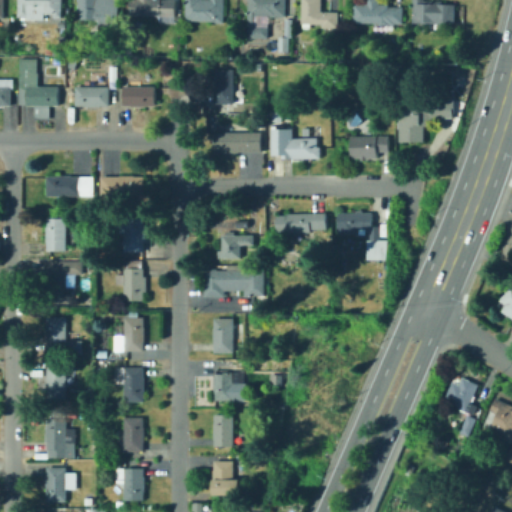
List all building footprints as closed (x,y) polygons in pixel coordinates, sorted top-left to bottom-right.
[(45,20),(27,19),(27,17),(18,17),(18,0),(62,0),(62,17),(53,17),(53,13),(45,13),(45,20)] [(119,0),(119,14),(115,14),(115,24),(108,24),(108,35),(99,35),(99,19),(79,18),(79,0),(119,0)] [(173,23),(161,22),(161,16),(130,15),(130,0),(176,0),(176,16),(173,16),(173,23)] [(224,0),(224,22),(216,22),(216,21),(186,20),(186,0),(224,0)] [(269,37),(248,37),(248,0),(286,0),(286,16),(268,16),(268,25),(269,25),(269,37)] [(324,27),(322,27),(322,24),(302,24),(302,0),(321,0),(321,11),(339,11),(338,28),(324,27)] [(396,25),(380,24),(380,23),(353,22),(354,3),(367,3),(367,0),(380,0),(380,4),(390,4),(389,6),(404,7),(403,24),(396,23),(396,25)] [(451,24),(413,23),(413,0),(424,0),(424,1),(433,2),(433,0),(442,1),(442,3),(456,4),(455,22),(451,21),(451,24)] [(289,52),(278,52),(279,38),(279,36),(290,37),(289,52)] [(76,67),(69,67),(69,58),(78,58),(78,64),(76,64),(76,67)] [(52,120),(36,120),(37,106),(27,106),(27,104),(20,104),(21,59),(38,59),(38,72),(39,72),(39,87),(59,87),(59,108),(52,108),(52,120)] [(234,104),(215,103),(214,94),(215,79),(215,68),(235,69),(234,104)] [(12,107),(0,107),(0,79),(15,79),(14,90),(12,90),(12,107)] [(118,106),(76,107),(76,87),(110,87),(118,87),(118,106)] [(155,107),(124,106),(124,87),(156,87),(155,107)] [(427,142),(401,142),(401,129),(399,129),(400,123),(401,123),(401,112),(409,112),(409,105),(429,105),(429,101),(456,101),(455,118),(435,118),(436,120),(432,120),(432,127),(427,127),(427,142)] [(273,121),(273,111),(282,112),(282,121),(273,121)] [(275,135),(287,134),(286,128),(293,128),(294,134),(296,134),(296,139),(318,138),(319,148),(321,147),(321,159),(292,160),(292,163),(276,163),(275,135)] [(262,153),(217,153),(217,133),(262,133),(262,153)] [(369,161),(362,161),(362,159),(353,159),(352,137),(391,136),(391,153),(379,153),(379,158),(369,158),(369,161)] [(95,196),(48,196),(48,176),(58,175),(72,175),(95,176),(95,196)] [(145,196),(102,195),(102,176),(120,177),(120,175),(136,175),(136,176),(145,176),(145,196)] [(390,259),(368,260),(368,240),(370,239),(370,229),(355,229),(355,233),(339,234),(339,213),(357,212),(357,210),(363,210),(363,212),(373,212),(373,219),(375,219),(375,223),(373,224),(373,226),(381,225),(382,239),(389,239),(390,259)] [(312,232),(277,232),(277,215),(287,215),(287,213),(327,212),(327,228),(312,228),(312,232)] [(67,251),(47,251),(48,218),(67,218),(67,251)] [(145,250),(126,250),(126,221),(148,221),(148,243),(145,243),(145,250)] [(242,257),(219,257),(218,250),(223,250),(223,235),(226,235),(226,231),(235,231),(235,235),(255,235),(255,245),(247,245),(247,256),(242,256),(242,257)] [(119,268),(100,268),(100,259),(119,259),(119,268)] [(72,303),(61,303),(61,302),(48,302),(48,291),(45,291),(45,276),(47,276),(47,267),(54,267),(54,262),(61,262),(60,260),(84,260),(85,274),(67,274),(68,286),(71,286),(72,303)] [(145,301),(125,300),(125,284),(117,284),(117,274),(125,275),(125,268),(127,268),(127,260),(143,260),(143,268),(144,276),(147,276),(147,291),(145,291),(145,301)] [(246,297),(245,290),(226,290),(226,297),(216,297),(216,296),(206,296),(205,270),(212,270),(212,268),(218,268),(218,270),(254,269),(254,267),(259,267),(259,269),(268,269),(268,295),(252,296),(246,297)] [(511,316),(502,310),(506,304),(500,300),(511,280),(511,316)] [(66,359),(48,359),(48,316),(68,316),(67,340),(83,340),(84,354),(66,354),(66,359)] [(145,350),(125,351),(125,316),(145,316),(145,350)] [(234,352),(214,352),(213,342),(213,327),(215,327),(215,318),(235,318),(234,352)] [(108,358),(97,357),(98,349),(108,349),(108,358)] [(234,400),(214,400),(213,390),(213,375),(215,375),(214,366),(234,365),(234,400)] [(125,401),(125,383),(113,383),(113,373),(116,373),(116,367),(144,367),(144,375),(146,375),(146,391),(144,391),(144,401),(125,401)] [(66,401),(47,401),(47,368),(67,368),(66,401)] [(282,384),(270,383),(271,369),(283,370),(282,384)] [(467,412),(458,408),(459,406),(444,400),(452,381),(457,383),(459,379),(461,381),(463,377),(479,384),(472,401),(476,403),(473,412),(468,410),(467,412)] [(511,444),(502,439),(503,436),(490,430),(498,414),(490,410),(495,398),(511,404),(511,444)] [(125,401),(124,408),(117,408),(118,400),(125,401)] [(469,436),(460,432),(468,414),(477,418),(469,436)] [(235,447),(216,447),(215,439),(216,415),(236,415),(235,447)] [(75,457),(49,457),(47,417),(67,417),(67,434),(75,434),(75,457)] [(145,451),(125,451),(125,417),(144,417),(145,427),(146,441),(144,441),(145,451)] [(242,496),(215,496),(215,471),(216,461),(235,461),(236,481),(242,480),(242,496)] [(69,503),(49,503),(48,493),(47,478),(49,478),(48,468),(68,467),(69,474),(78,474),(78,489),(68,489),(69,503)] [(144,500),(125,500),(125,483),(117,483),(117,468),(144,468),(144,500)] [(203,511),(194,511),(194,502),(204,502),(203,511)]
